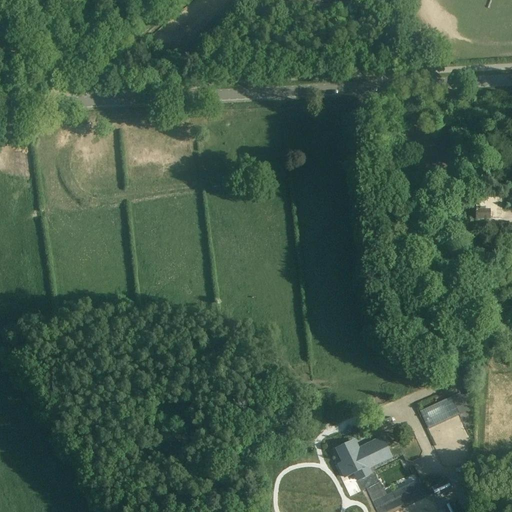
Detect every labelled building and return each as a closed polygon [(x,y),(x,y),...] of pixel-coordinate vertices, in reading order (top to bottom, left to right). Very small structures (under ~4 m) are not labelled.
[(475,209),(475,219),(490,220),(490,210),(475,209)] [(453,284),(432,270),(433,269),(425,263),(416,276),(424,281),(438,289),(436,292),(442,297),(453,284)] [(217,349),(216,359),(226,360),(227,350),(217,349)] [(449,399),(422,412),(429,426),(456,413),(449,399)] [(338,447),(356,439),(354,435),(336,443),(338,447)] [(366,467),(367,468),(390,457),(382,439),(359,450),(354,442),(337,450),(343,462),(338,465),(344,477),(366,467)] [(378,483),(366,490),(376,511),(387,511),(404,504),(425,493),(418,481),(398,491),(385,497),(378,483)] [(448,481),(432,487),(435,497),(452,491),(448,481)] [(446,511),(456,511),(453,503),(444,507),(446,511)]
